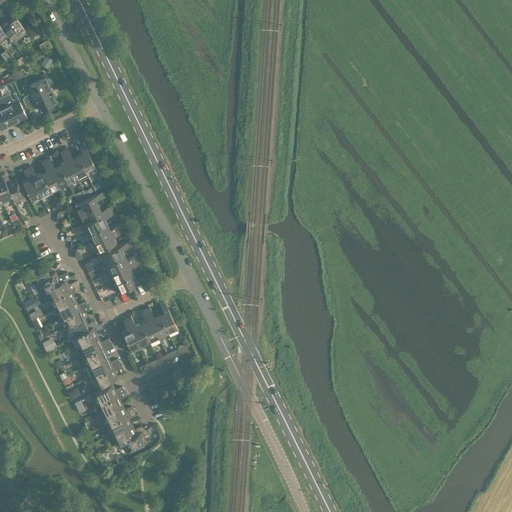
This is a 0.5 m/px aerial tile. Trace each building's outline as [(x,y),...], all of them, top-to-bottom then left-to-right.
[(34,32),(14,8),(1,18),(11,31),(10,31),(14,36),(23,29),(27,35),(34,32)] [(0,36),(1,38),(10,31),(11,31),(1,18),(0,16),(0,36)] [(37,20),(32,24),(35,29),(41,24),(37,20)] [(48,49),(42,58),(49,62),(54,53),(48,49)] [(12,61),(14,68),(27,64),(25,58),(12,61)] [(24,93),(26,97),(52,84),(46,72),(30,80),(33,86),(25,90),(24,93)] [(58,97),(52,84),(26,97),(28,101),(31,102),(39,98),(42,105),(58,97)] [(0,121),(2,125),(4,124),(17,117),(29,112),(19,92),(15,94),(10,87),(0,91),(0,121)] [(79,149),(88,167),(97,163),(85,136),(80,137),(84,146),(79,149)] [(69,142),(66,145),(79,172),(88,167),(79,149),(74,152),(69,142)] [(66,155),(61,158),(70,176),(79,172),(66,145),(62,146),(66,155)] [(51,152),(48,154),(60,180),(70,176),(61,158),(55,160),(51,152)] [(48,164),(42,167),(51,185),(60,180),(48,154),(43,155),(48,164)] [(33,160),(29,163),(42,189),(51,185),(42,167),(37,169),(33,160)] [(42,189),(29,163),(25,164),(29,173),(24,176),(32,194),(42,189)] [(14,192),(13,192),(16,198),(27,192),(17,172),(11,175),(7,168),(2,168),(3,172),(4,172),(14,192)] [(3,172),(0,173),(0,187),(4,197),(13,192),(14,192),(4,172),(3,172)] [(99,176),(93,179),(96,184),(102,181),(99,176)] [(77,198),(81,207),(100,199),(97,194),(106,189),(103,185),(77,198)] [(102,204),(100,199),(81,207),(86,217),(113,204),(111,200),(102,204)] [(46,203),(39,206),(41,211),(48,208),(46,203)] [(86,217),(90,226),(108,217),(106,212),(115,207),(113,204),(86,217)] [(62,205),(59,207),(58,216),(63,216),(67,215),(62,205)] [(20,211),(13,214),(17,222),(24,219),(20,211)] [(90,226),(94,235),(121,222),(120,218),(111,222),(108,217),(90,226)] [(15,220),(10,223),(12,228),(18,225),(16,222),(15,220)] [(121,222),(94,235),(99,245),(117,236),(114,231),(124,226),(121,222)] [(107,258),(125,249),(123,243),(131,239),(129,235),(102,248),(107,258)] [(107,258),(111,267),(137,254),(137,249),(128,254),(125,249),(107,258)] [(111,267),(116,276),(135,267),(132,262),(140,258),(137,254),(111,267)] [(91,255),(86,258),(89,265),(95,263),(91,255)] [(67,274),(70,272),(71,271),(69,266),(58,271),(56,266),(51,268),(49,262),(28,272),(31,278),(36,276),(41,286),(46,284),(46,283),(61,276),(66,273),(67,274)] [(116,276),(121,286),(147,273),(145,268),(137,272),(135,267),(116,276)] [(46,284),(51,293),(80,279),(78,276),(70,280),(67,274),(66,273),(61,276),(46,283),(46,284)] [(51,293),(56,303),(76,293),(74,288),(81,284),(80,279),(51,293)] [(34,291),(24,296),(28,304),(42,297),(38,291),(35,292),(34,291)] [(79,299),(76,293),(56,303),(61,313),(90,299),(87,295),(79,299)] [(165,305),(160,308),(168,326),(178,321),(165,295),(161,296),(165,305)] [(61,313),(65,323),(86,313),(83,307),(91,303),(90,299),(61,313)] [(150,301),(147,304),(159,330),(168,326),(160,308),(155,310),(150,301)] [(146,314),(141,316),(150,335),(159,330),(147,304),(142,305),(146,314)] [(142,339),(150,335),(141,316),(136,319),(132,310),(129,313),(142,339)] [(89,319),(86,313),(65,323),(70,333),(74,331),(99,318),(97,315),(89,319)] [(132,344),(142,339),(129,313),(124,314),(128,323),(123,325),(132,344)] [(74,331),(79,341),(99,331),(96,325),(105,320),(104,316),(99,318),(74,331)] [(53,331),(43,336),(47,344),(54,340),(57,339),(53,331)] [(79,341),(84,350),(113,336),(110,333),(102,337),(99,331),(79,341)] [(84,350),(88,360),(109,350),(106,344),(114,340),(113,336),(84,350)] [(88,360),(93,370),(122,356),(120,352),(112,356),(109,350),(88,360)] [(62,353),(55,357),(57,363),(64,359),(62,353)] [(122,356),(93,370),(98,380),(118,370),(115,364),(123,360),(122,356)] [(150,356),(140,360),(142,363),(140,366),(145,368),(149,362),(151,358),(150,356)] [(67,365),(61,368),(63,373),(69,370),(67,365)] [(69,370),(63,373),(66,379),(72,376),(69,370)] [(98,398),(128,383),(125,380),(117,384),(114,378),(93,387),(98,398)] [(129,387),(128,383),(98,398),(103,408),(124,398),(121,392),(129,387)] [(127,404),(124,398),(103,408),(108,418),(138,403),(135,400),(127,404)] [(138,407),(138,403),(108,418),(113,428),(133,418),(130,412),(138,407)] [(136,424),(133,418),(113,428),(118,438),(123,435),(147,423),(144,420),(136,424)] [(123,435),(128,445),(145,437),(148,436),(145,429),(153,425),(152,421),(147,423),(123,435)] [(148,436),(145,437),(148,444),(153,441),(150,435),(148,436)]
